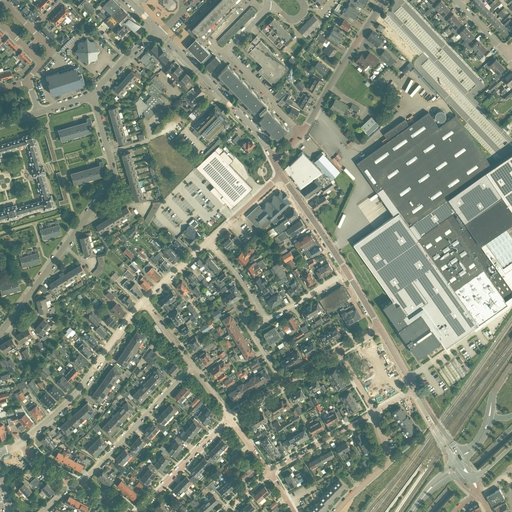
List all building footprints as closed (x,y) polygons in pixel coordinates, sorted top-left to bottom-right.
[(44,7),(39,2),(37,0),(35,2),(37,4),(35,5),(37,7),(38,8),(41,10),(44,7)] [(82,0),(75,0),(74,2),(80,8),(82,6),(90,14),(95,9),(92,6),(90,7),(82,0)] [(110,15),(119,6),(113,0),(108,0),(102,6),(110,15)] [(173,9),(176,6),(176,2),(173,0),(162,0),(163,4),(164,5),(163,6),(166,9),(167,8),(169,9),(173,9)] [(222,0),(215,8),(213,8),(207,14),(207,15),(205,17),(202,20),(197,26),(195,26),(192,30),(192,31),(197,37),(203,43),(224,21),(242,3),(244,0),(222,0)] [(428,0),(429,1),(426,3),(428,5),(427,6),(429,8),(435,3),(433,1),(433,0),(428,0)] [(491,7),(489,10),(484,14),(488,19),(493,14),(491,12),(494,10),(493,9),(497,6),(499,8),(502,5),(501,3),(499,0),(491,7)] [(347,8),(356,15),(359,11),(355,9),(357,5),(350,1),(348,4),(349,5),(347,8)] [(435,3),(429,8),(431,10),(435,7),(439,11),(445,5),(441,1),(436,5),(435,3)] [(481,1),(476,6),(480,10),(485,5),(481,1)] [(445,5),(439,11),(441,14),(438,16),(442,20),(447,16),(445,14),(450,10),(445,5)] [(489,10),(485,5),(480,10),(484,14),(489,10)] [(26,15),(30,12),(28,10),(29,8),(26,6),(21,11),(26,15)] [(61,10),(66,15),(68,17),(71,13),(68,10),(67,9),(66,9),(64,6),(61,10)] [(107,18),(108,19),(105,22),(111,29),(113,28),(118,22),(127,13),(119,6),(110,15),(107,18)] [(500,16),(504,12),(506,10),(504,7),(503,8),(498,14),(500,16)] [(356,15),(347,8),(344,12),(343,11),(341,14),(348,19),(350,16),(354,18),(356,15)] [(61,10),(57,13),(64,20),(66,18),(65,16),(66,15),(61,10)] [(30,11),(30,12),(26,15),(25,17),(30,22),(36,17),(36,16),(39,13),(36,11),(33,14),(30,11)] [(106,16),(101,11),(97,14),(102,19),(106,16)] [(57,13),(54,16),(59,22),(61,20),(62,22),(64,20),(57,13)] [(130,16),(127,13),(118,22),(121,25),(122,23),(123,24),(125,26),(128,24),(130,27),(134,31),(138,27),(137,27),(139,25),(137,24),(137,23),(131,17),(130,17),(129,16),(130,16)] [(447,16),(442,20),(446,24),(449,22),(451,24),(458,18),(453,14),(449,18),(447,16)] [(497,19),(493,14),(488,19),(492,23),(497,19)] [(313,15),(308,20),(316,27),(319,24),(320,25),(321,23),(313,15)] [(54,16),(50,20),(53,22),(53,23),(54,24),(56,25),(57,24),(59,25),(61,23),(59,22),(54,16)] [(272,29),(278,23),(274,18),(268,24),(272,29)] [(458,18),(451,24),(455,29),(453,31),(455,33),(459,29),(457,27),(462,23),(458,18)] [(343,20),(341,19),(339,21),(342,23),(340,25),(347,30),(350,24),(344,20),(343,20)] [(501,23),(497,19),(492,23),(496,27),(501,23)] [(316,27),(308,20),(304,25),(311,32),(316,27)] [(45,35),(50,30),(47,28),(50,25),(48,22),(46,24),(44,25),(39,31),(44,36),(45,35)] [(501,23),(496,27),(500,32),(505,27),(508,25),(506,22),(503,25),(501,23)] [(282,27),(278,23),(272,29),(277,33),(282,27)] [(125,26),(123,24),(115,32),(121,39),(130,30),(129,28),(130,27),(128,24),(125,26)] [(311,32),(304,25),(299,30),(306,37),(311,32)] [(333,29),(331,33),(341,39),(343,35),(339,33),(341,30),(334,26),(332,29),(333,29)] [(287,31),(282,27),(277,33),(281,37),(287,31)] [(455,33),(454,34),(456,36),(459,33),(463,38),(470,31),(466,27),(461,31),(459,29),(455,33)] [(509,32),(505,27),(500,32),(505,36),(509,32)] [(51,29),(50,30),(45,35),(49,40),(55,34),(53,32),(53,31),(51,29)] [(287,31),(281,37),(285,41),(284,43),(286,46),(291,40),(289,38),(291,36),(287,31)] [(372,31),(370,35),(381,42),(382,43),(382,44),(383,45),(384,43),(381,41),(383,38),(372,31)] [(470,31),(463,38),(465,40),(462,43),(466,47),(472,42),(470,40),(474,36),(470,31)] [(328,36),(326,39),(333,43),(334,40),(338,43),(341,39),(331,33),(329,36),(328,36)] [(62,34),(57,39),(61,44),(68,37),(65,34),(64,36),(62,34)] [(323,43),(326,39),(319,34),(316,38),(323,43)] [(381,42),(370,35),(367,39),(378,47),(378,46),(379,47),(382,44),(382,43),(381,42)] [(273,52),(261,40),(260,39),(260,40),(256,36),(245,48),(249,52),(263,65),(258,70),(272,84),(289,68),(273,52)] [(3,43),(1,45),(5,49),(7,47),(8,47),(13,42),(8,37),(3,43)] [(188,46),(187,47),(201,61),(210,53),(196,38),(195,39),(196,39),(194,40),(193,42),(191,43),(192,44),(188,47),(188,46)] [(91,61),(94,61),(94,59),(96,57),(97,57),(97,54),(100,51),(97,48),(96,43),(94,41),(90,42),(86,39),(83,42),(79,42),(77,45),(77,49),(75,52),(78,55),(78,59),(80,61),(85,61),(88,64),(91,61)] [(473,44),(472,42),(466,47),(468,49),(469,49),(471,51),(474,48),(476,51),(482,45),(478,40),(473,44)] [(13,42),(8,47),(12,52),(18,46),(13,42)] [(326,52),(332,57),(337,50),(329,44),(324,51),(326,52)] [(144,63),(161,47),(160,47),(159,48),(155,45),(149,51),(147,53),(140,59),(144,63)] [(482,45),(476,51),(478,53),(475,56),(479,60),(484,56),(482,53),(487,49),(482,45)] [(167,53),(161,47),(144,63),(149,68),(153,63),(155,65),(158,61),(164,56),(165,55),(167,53)] [(390,66),(391,66),(396,61),(385,50),(379,55),(390,66)] [(21,61),(27,56),(22,51),(18,55),(19,55),(17,57),(21,61)] [(364,69),(368,64),(372,68),(379,60),(370,52),(366,57),(362,54),(355,62),(360,66),(360,67),(362,69),(363,69),(364,69)] [(0,57),(1,58),(6,63),(10,59),(7,56),(5,59),(2,56),(3,55),(2,53),(0,54),(0,57)] [(169,59),(165,55),(164,56),(158,61),(161,63),(159,65),(161,67),(162,65),(169,59)] [(27,56),(21,61),(26,65),(27,64),(28,64),(32,60),(27,56)] [(207,65),(211,68),(213,68),(215,66),(215,67),(221,61),(216,56),(213,58),(212,57),(209,61),(210,62),(207,65)] [(494,70),(500,64),(496,59),(491,64),(489,61),(485,66),(489,70),(491,67),(494,70)] [(319,61),(316,64),(313,68),(323,76),(329,69),(319,61)] [(183,70),(181,67),(179,65),(178,66),(175,63),(176,63),(175,62),(173,64),(172,64),(172,63),(171,64),(171,65),(172,66),(165,73),(173,81),(170,83),(172,85),(184,73),(182,71),(183,70)] [(268,111),(266,109),(268,108),(268,106),(267,105),(266,105),(264,104),(267,102),(266,101),(263,98),(262,98),(261,99),(260,97),(260,95),(257,92),(254,89),(253,89),(252,89),(251,88),(251,87),(251,86),(248,83),(248,82),(245,79),(243,79),(243,80),(241,78),(242,78),(242,76),(239,73),(236,70),(234,70),(232,69),(233,68),(233,67),(230,64),(230,63),(227,66),(227,65),(222,71),(221,70),(219,70),(217,72),(217,74),(220,77),(220,78),(220,81),(221,83),(224,83),(224,82),(225,82),(230,87),(229,87),(229,88),(229,90),(230,92),(233,92),(234,91),(234,92),(234,91),(239,96),(238,96),(239,97),(238,97),(238,100),(240,102),(242,102),(243,101),(248,106),(247,107),(247,109),(249,111),(251,111),(252,110),(252,111),(253,110),(254,112),(256,112),(258,109),(259,110),(259,109),(260,110),(260,111),(260,112),(261,113),(262,113),(264,115),(263,116),(262,115),(260,115),(258,117),(258,119),(259,121),(261,123),(262,123),(261,124),(261,126),(263,128),(265,128),(266,127),(266,128),(266,127),(271,132),(270,132),(271,133),(270,133),(270,136),(272,137),(274,137),(275,137),(279,140),(281,140),(282,139),(282,136),(287,130),(288,129),(283,124),(284,124),(283,124),(279,120),(279,119),(274,115),(270,110),(268,111)] [(53,95),(77,88),(83,86),(82,84),(84,83),(81,73),(84,70),(78,64),(75,68),(59,73),(58,72),(51,74),(52,77),(48,79),(49,83),(47,84),(51,94),(52,93),(53,95)] [(500,64),(494,70),(496,72),(493,75),(495,77),(494,78),(496,80),(502,75),(500,73),(505,68),(500,64)] [(304,68),(312,74),(314,71),(306,65),(304,68)] [(387,66),(384,70),(391,77),(395,73),(387,66)] [(3,71),(5,78),(11,77),(10,71),(9,69),(3,71)] [(128,75),(134,81),(138,76),(140,78),(142,75),(137,71),(134,73),(132,71),(128,75)] [(506,83),(511,77),(511,71),(502,79),(506,83)] [(369,72),(365,75),(378,92),(382,88),(369,72)] [(184,73),(172,85),(173,87),(176,84),(184,93),(195,82),(194,83),(190,79),(191,78),(186,73),(185,74),(184,73)] [(134,81),(128,75),(124,80),(130,86),(134,81)] [(310,82),(311,83),(319,87),(323,81),(316,77),(315,78),(313,76),(310,82)] [(130,86),(124,80),(120,84),(126,90),(130,86)] [(499,84),(498,83),(496,81),(488,88),(491,91),(499,84)] [(152,84),(152,83),(145,90),(151,95),(146,102),(155,110),(155,109),(157,109),(164,102),(158,97),(160,96),(161,95),(161,94),(162,93),(160,90),(157,88),(155,86),(152,84)] [(319,87),(311,83),(309,86),(308,85),(306,88),(316,93),(319,87)] [(126,90),(120,84),(115,89),(118,92),(116,94),(121,98),(124,96),(122,94),(126,90)] [(188,96),(186,98),(188,101),(188,102),(190,103),(193,105),(195,103),(206,93),(198,86),(194,90),(192,87),(187,93),(189,95),(188,96)] [(286,92),(282,87),(274,95),(278,100),(286,92)] [(511,87),(508,91),(504,95),(502,97),(505,100),(511,94),(511,87)] [(287,94),(281,99),(286,102),(291,105),(293,101),(293,100),(289,98),(291,96),(291,94),(288,92),(287,94)] [(302,99),(309,104),(313,97),(306,94),(303,93),(301,96),(303,97),(302,99)] [(135,102),(139,116),(145,110),(144,112),(146,118),(147,120),(154,112),(154,110),(155,110),(146,102),(145,102),(139,97),(135,102)] [(309,104),(302,99),(300,102),(299,101),(297,104),(300,105),(299,106),(306,110),(309,104)] [(351,107),(341,101),(336,99),(331,109),(342,115),(346,108),(356,113),(359,108),(352,104),(351,107)] [(111,115),(119,112),(117,107),(120,106),(119,103),(112,105),(113,108),(109,109),(111,115)] [(285,109),(289,111),(290,111),(288,114),(292,116),(292,115),(296,117),(296,116),(297,116),(298,115),(297,114),(299,111),(292,107),(291,108),(287,105),(285,109)] [(199,119),(192,126),(186,132),(189,135),(190,134),(203,147),(224,126),(225,127),(231,122),(215,106),(209,112),(211,113),(202,122),(199,119)] [(202,110),(198,106),(192,112),(196,116),(202,110)] [(121,118),(119,112),(111,115),(112,120),(121,118)] [(448,333),(452,340),(466,330),(476,322),(478,325),(479,324),(508,304),(505,300),(511,295),(511,236),(510,233),(506,228),(511,223),(511,153),(492,167),(455,115),(450,118),(451,118),(439,127),(428,112),(409,125),(404,119),(384,133),(386,137),(389,140),(386,142),(356,163),(377,192),(381,189),(398,213),(383,224),(354,244),(393,299),(393,300),(383,306),(399,329),(409,343),(418,357),(441,341),(440,339),(448,333)] [(372,117),(364,125),(361,127),(368,135),(379,124),(372,117)] [(88,123),(58,131),(60,137),(61,140),(61,141),(61,140),(64,139),(65,140),(69,139),(68,138),(72,137),(72,138),(76,136),(76,135),(79,135),(80,135),(79,134),(83,133),(83,134),(87,133),(87,132),(90,131),(90,132),(91,132),(88,125),(91,124),(90,118),(86,118),(88,123)] [(122,124),(121,118),(112,120),(114,126),(122,124)] [(124,130),(122,124),(114,126),(116,132),(124,130)] [(126,135),(124,130),(116,132),(117,138),(126,135)] [(25,141),(35,139),(33,133),(22,136),(22,138),(24,146),(27,145),(25,141)] [(126,135),(117,138),(119,144),(123,142),(124,145),(130,144),(130,141),(127,141),(126,135)] [(24,146),(22,138),(16,140),(18,148),(24,146)] [(37,145),(35,139),(25,141),(27,145),(27,148),(35,146),(37,145)] [(18,148),(16,140),(10,142),(13,149),(18,148)] [(242,145),(241,146),(247,152),(255,144),(251,141),(250,142),(248,141),(246,143),(245,142),(243,141),(240,144),(242,145)] [(13,149),(10,142),(4,143),(7,151),(13,149)] [(124,160),(132,158),(131,153),(133,152),(132,148),(125,150),(126,153),(122,155),(124,160)] [(197,166),(232,204),(247,191),(248,192),(253,187),(225,158),(229,155),(224,149),(220,153),(216,148),(197,166)] [(36,151),(29,154),(31,160),(38,158),(36,151)] [(323,172),(312,161),(302,151),(300,154),(289,164),(289,163),(288,164),(289,164),(291,168),(288,171),(287,171),(290,174),(290,173),(295,179),(294,180),(296,182),(301,188),(323,172)] [(316,157),(312,161),(323,172),(323,173),(331,181),(342,171),(327,155),(326,156),(323,153),(318,158),(316,157)] [(38,158),(31,160),(32,166),(40,164),(38,158)] [(134,164),(132,158),(124,160),(125,166),(134,164)] [(100,166),(71,175),(72,180),(73,183),(74,184),(74,183),(77,182),(77,183),(81,182),(81,181),(84,180),(85,181),(89,180),(88,179),(92,178),(92,179),(92,178),(95,177),(96,178),(100,177),(99,176),(103,175),(103,176),(101,168),(104,167),(104,168),(104,167),(102,161),(99,162),(100,166)] [(40,164),(32,166),(33,169),(32,169),(34,177),(36,177),(36,179),(44,177),(43,175),(45,174),(43,166),(41,167),(40,164)] [(134,164),(125,166),(127,172),(135,170),(134,164)] [(251,172),(247,168),(243,172),(246,176),(251,172)] [(137,175),(135,170),(127,172),(129,178),(137,175)] [(251,172),(246,178),(252,184),(257,178),(251,172)] [(193,175),(203,184),(205,182),(195,173),(193,175)] [(312,181),(313,183),(302,190),(307,197),(318,189),(323,185),(324,187),(331,181),(323,173),(317,177),(312,181)] [(137,175),(129,178),(130,183),(139,181),(137,175)] [(44,177),(36,179),(38,186),(46,183),(44,177)] [(139,181),(130,183),(132,189),(140,187),(139,181)] [(331,181),(324,187),(321,188),(325,193),(335,186),(331,181)] [(46,183),(38,186),(40,191),(47,189),(46,183)] [(142,193),(140,187),(132,189),(134,195),(142,193)] [(49,195),(47,189),(40,191),(42,198),(49,195)] [(276,217),(292,203),(280,190),(259,210),(256,208),(247,216),(261,231),(273,220),(276,217)] [(142,193),(134,195),(135,201),(139,200),(140,203),(147,201),(146,197),(144,198),(142,193)] [(51,195),(49,195),(42,198),(42,200),(43,203),(46,202),(46,203),(49,203),(49,205),(52,204),(52,203),(53,203),(51,195)] [(344,195),(341,197),(348,207),(351,205),(344,195)] [(318,197),(317,197),(323,204),(323,205),(328,201),(324,196),(320,199),(318,197)] [(323,204),(317,197),(310,203),(315,210),(323,204)] [(43,203),(42,200),(40,201),(42,208),(43,210),(55,207),(53,203),(52,203),(52,204),(49,205),(49,203),(46,203),(46,202),(43,203)] [(37,210),(35,203),(29,204),(31,212),(37,210)] [(29,204),(23,206),(25,214),(31,212),(29,204)] [(16,205),(10,207),(13,218),(19,216),(19,215),(16,208),(16,205)] [(23,206),(16,208),(19,215),(25,214),(23,206)] [(13,218),(10,207),(3,208),(4,211),(4,212),(6,219),(7,220),(13,218)] [(122,210),(126,217),(131,214),(132,216),(135,214),(132,208),(129,210),(127,207),(122,210)] [(276,217),(273,220),(278,225),(296,211),(295,209),(293,209),(293,208),(291,210),(290,210),(284,214),(285,215),(278,219),(276,217)] [(126,217),(122,210),(117,213),(121,220),(126,217)] [(296,211),(278,225),(274,227),(267,232),(271,238),(278,233),(286,227),(293,223),(293,222),(293,221),(294,221),(295,220),(296,220),(296,219),(297,219),(297,218),(298,218),(297,215),(298,215),(298,213),(296,211)] [(117,213),(112,216),(116,223),(121,220),(117,213)] [(116,223),(112,216),(107,219),(111,226),(116,223)] [(107,219),(102,222),(106,230),(111,226),(107,219)] [(281,242),(288,236),(289,237),(296,233),(303,228),(304,228),(307,226),(302,219),(291,226),(285,231),(277,236),(274,238),(278,244),(281,242)] [(195,220),(186,229),(197,241),(197,240),(198,239),(201,236),(193,228),(198,223),(195,220)] [(106,230),(102,222),(96,226),(98,229),(96,231),(101,240),(104,238),(101,233),(106,230)] [(59,225),(53,226),(56,236),(58,235),(57,234),(61,233),(61,234),(59,225)] [(53,226),(46,228),(48,238),(50,237),(50,236),(53,236),(54,236),(56,236),(53,226)] [(40,230),(43,240),(43,239),(46,238),(46,239),(48,238),(46,228),(40,230)] [(197,241),(186,229),(183,232),(189,239),(188,240),(192,244),(195,241),(197,241)] [(82,244),(90,241),(89,236),(91,235),(90,232),(84,234),(84,237),(80,238),(82,244)] [(301,244),(312,237),(310,233),(298,240),(298,241),(295,243),(298,247),(296,247),(298,247),(298,248),(302,246),(301,244)] [(224,245),(226,248),(227,248),(228,249),(232,246),(230,244),(233,242),(236,245),(238,243),(242,248),(245,246),(235,236),(233,238),(234,239),(232,241),(229,238),(224,242),(223,243),(224,245)] [(316,243),(312,237),(301,244),(302,246),(298,248),(298,247),(296,247),(300,253),(303,251),(316,243)] [(182,245),(185,247),(187,246),(188,245),(184,242),(183,243),(180,240),(179,238),(177,239),(182,245)] [(157,249),(159,252),(160,251),(159,250),(161,248),(153,239),(150,242),(157,249)] [(170,247),(167,250),(176,260),(179,258),(179,257),(180,256),(180,255),(178,253),(177,253),(176,254),(173,251),(177,248),(178,249),(180,247),(180,246),(182,245),(177,239),(175,241),(176,242),(175,242),(174,244),(173,243),(169,246),(170,247)] [(316,243),(303,251),(308,258),(314,255),(314,256),(321,251),(316,243)] [(281,246),(277,249),(281,255),(288,251),(284,245),(281,246)] [(92,247),(83,249),(85,255),(89,254),(90,257),(96,256),(95,252),(93,253),(92,247)] [(134,255),(127,248),(123,252),(130,259),(134,255)] [(139,250),(137,252),(144,258),(146,256),(139,250)] [(176,260),(167,250),(163,253),(173,263),(176,260)] [(294,257),(290,250),(282,255),(285,262),(294,257)] [(241,252),(236,257),(239,261),(248,253),(247,251),(243,254),(241,252)] [(38,253),(32,254),(35,264),(37,263),(37,262),(40,261),(41,262),(38,253)] [(248,253),(239,261),(243,265),(248,260),(247,258),(250,255),(248,253)] [(35,264),(32,254),(25,256),(28,266),(30,265),(30,264),(33,263),(33,264),(35,264)] [(209,256),(208,258),(208,257),(205,254),(199,258),(203,263),(204,262),(205,264),(202,267),(204,269),(213,261),(209,256)] [(153,255),(150,258),(155,263),(158,260),(153,255)] [(20,258),(22,267),(23,267),(22,266),(26,265),(26,266),(28,266),(25,256),(20,258)] [(264,262),(263,260),(262,259),(256,263),(255,262),(252,264),(245,268),(248,273),(264,263),(264,262)] [(313,259),(307,262),(310,267),(312,271),(315,269),(319,276),(322,275),(323,276),(326,274),(322,267),(319,268),(317,266),(315,268),(313,264),(315,263),(313,259)] [(165,260),(160,265),(165,271),(171,266),(165,260)] [(322,267),(326,274),(331,272),(330,270),(332,268),(327,260),(321,264),(322,266),(322,267)] [(132,261),(129,265),(135,271),(138,267),(132,261)] [(213,261),(204,269),(206,271),(208,273),(209,272),(217,265),(213,261)] [(279,262),(272,266),(274,269),(278,277),(280,279),(287,275),(279,262)] [(198,274),(200,272),(202,271),(198,267),(194,263),(191,266),(194,269),(198,274)] [(266,265),(264,263),(248,273),(251,277),(257,273),(258,272),(259,273),(262,271),(260,269),(266,265)] [(80,265),(75,268),(80,275),(85,272),(86,274),(89,272),(86,266),(82,268),(80,265)] [(217,265),(209,272),(210,273),(210,275),(212,276),(214,276),(215,275),(221,269),(217,265)] [(150,270),(150,269),(147,266),(144,269),(147,272),(148,272),(150,274),(149,275),(150,275),(150,276),(151,278),(152,277),(155,281),(158,278),(150,270)] [(194,269),(191,266),(189,268),(192,271),(200,280),(204,277),(200,272),(198,274),(194,269)] [(152,267),(150,269),(150,270),(158,278),(161,275),(155,269),(152,267)] [(75,268),(70,271),(75,278),(80,275),(75,268)] [(130,278),(133,275),(127,269),(124,273),(130,278)] [(297,276),(294,270),(291,272),(297,282),(300,280),(297,276)] [(306,270),(304,272),(311,284),(315,281),(309,272),(308,273),(306,270)] [(75,278),(70,271),(65,274),(70,281),(75,278)] [(115,272),(111,277),(115,281),(120,276),(115,272)] [(223,281),(228,276),(224,272),(219,277),(218,277),(214,281),(220,288),(225,283),(223,281)] [(311,284),(304,272),(301,273),(303,276),(302,277),(307,286),(311,284)] [(149,287),(152,284),(146,278),(145,279),(143,276),(144,276),(141,273),(138,276),(138,277),(149,287)] [(191,273),(187,276),(193,283),(194,282),(198,286),(201,283),(191,273)] [(70,281),(65,274),(60,277),(65,284),(70,281)] [(65,284),(60,277),(55,280),(60,287),(65,284)] [(149,287),(138,277),(136,280),(146,290),(149,287)] [(256,286),(266,279),(264,277),(261,279),(259,277),(253,281),(256,286)] [(266,279),(256,286),(258,290),(265,286),(264,284),(267,282),(266,279)] [(18,280),(12,282),(15,292),(17,291),(16,290),(20,289),(20,290),(19,285),(18,284),(18,280)] [(60,287),(55,280),(50,283),(52,287),(49,288),(53,294),(56,293),(55,290),(60,287)] [(132,291),(137,287),(138,286),(135,283),(133,286),(127,280),(122,284),(124,286),(123,286),(125,288),(125,287),(130,292),(132,290),(132,291)] [(179,284),(189,294),(191,292),(189,289),(190,289),(182,281),(179,284)] [(288,281),(285,283),(288,288),(286,289),(290,296),(294,294),(296,293),(290,283),(288,281)] [(15,292),(12,282),(5,284),(7,294),(9,293),(9,292),(12,291),(13,292),(15,292)] [(293,282),(290,283),(296,293),(298,292),(301,290),(297,283),(296,284),(295,282),(293,283),(293,282)] [(189,294),(179,284),(176,287),(183,295),(184,294),(186,297),(189,294)] [(193,289),(193,290),(198,296),(202,293),(196,286),(193,289)] [(234,292),(237,298),(240,296),(239,294),(240,294),(235,286),(230,288),(232,292),(234,292)] [(344,303),(347,301),(346,299),(349,297),(342,286),(319,300),(327,313),(342,304),(344,303)] [(143,293),(137,287),(132,291),(139,297),(143,293)] [(206,295),(210,292),(205,287),(201,290),(206,295)] [(172,290),(167,294),(174,302),(177,300),(175,298),(177,296),(172,290)] [(276,299),(279,302),(283,300),(278,293),(277,290),(271,294),(272,296),(273,296),(275,300),(276,299)] [(111,301),(111,300),(114,297),(109,291),(105,295),(111,301)] [(240,296),(244,301),(250,296),(247,291),(240,296)] [(232,292),(232,293),(228,295),(232,302),(237,299),(237,298),(234,292),(232,292)] [(39,306),(47,304),(46,301),(52,299),(51,296),(49,294),(44,296),(44,298),(37,300),(39,306)] [(174,302),(167,294),(162,299),(167,305),(171,301),(173,304),(174,302)] [(232,302),(228,295),(222,299),(223,299),(221,300),(220,302),(222,305),(223,305),(225,304),(226,305),(232,302)] [(273,296),(272,296),(270,297),(269,295),(266,297),(267,299),(267,300),(271,307),(276,304),(277,305),(278,304),(278,303),(279,302),(276,299),(275,300),(273,296)] [(134,302),(129,297),(128,298),(125,296),(121,300),(124,302),(125,301),(130,306),(134,302)] [(167,305),(162,299),(159,302),(167,311),(170,309),(167,305)] [(347,301),(344,303),(347,308),(349,310),(354,320),(360,316),(353,304),(350,306),(347,301)] [(174,320),(181,315),(178,312),(181,310),(180,308),(182,307),(186,305),(184,302),(177,307),(178,309),(177,310),(170,315),(174,320)] [(318,302),(312,305),(316,312),(322,308),(318,302)] [(191,303),(187,306),(192,313),(196,310),(191,304),(191,303)] [(47,304),(39,306),(40,313),(47,311),(48,314),(55,312),(53,307),(48,308),(47,304)] [(120,318),(126,312),(117,304),(111,309),(120,318)] [(316,312),(312,305),(311,304),(306,308),(307,308),(311,315),(312,315),(313,316),(316,314),(315,313),(316,312)] [(311,315),(307,308),(301,312),(305,319),(308,317),(309,319),(312,317),(311,315)] [(219,309),(212,313),(215,319),(222,315),(219,309)] [(113,323),(116,321),(110,314),(111,313),(109,310),(107,312),(108,313),(107,314),(107,315),(109,317),(107,319),(106,321),(110,326),(111,326),(112,326),(114,324),(113,323)] [(354,320),(349,310),(345,312),(345,311),(344,312),(342,312),(342,313),(344,316),(343,318),(344,319),(345,319),(348,324),(354,320)] [(96,320),(99,318),(93,312),(90,315),(96,320)] [(90,315),(87,318),(90,320),(97,328),(95,330),(102,336),(107,332),(90,315)] [(183,318),(181,315),(174,320),(178,325),(185,320),(184,320),(187,318),(186,316),(183,318)] [(227,326),(234,322),(233,321),(234,320),(232,317),(231,317),(230,315),(223,319),(227,326)] [(185,323),(187,324),(180,329),(185,335),(188,332),(190,335),(193,333),(191,329),(193,327),(190,323),(192,321),(193,322),(197,319),(195,316),(191,319),(185,323)] [(293,316),(289,318),(296,329),(300,327),(298,325),(295,320),(296,319),(296,318),(295,317),(294,317),(293,317),(293,316)] [(327,320),(325,317),(322,319),(321,318),(315,321),(316,323),(317,325),(322,323),(325,321),(327,320)] [(296,329),(289,318),(286,320),(288,324),(287,325),(287,324),(286,324),(285,324),(284,324),(283,325),(283,326),(283,327),(286,331),(291,328),(293,332),(296,329)] [(40,324),(46,329),(49,327),(53,330),(57,326),(52,321),(50,323),(44,319),(40,324)] [(238,328),(234,322),(227,326),(231,332),(238,328)] [(209,326),(208,323),(200,328),(204,333),(211,328),(209,326)] [(46,329),(40,324),(35,329),(41,333),(39,336),(44,340),(48,336),(44,332),(46,329)] [(302,331),(299,333),(300,336),(301,336),(304,334),(309,331),(310,330),(306,324),(300,328),(302,331)] [(331,330),(335,338),(338,337),(339,337),(340,336),(340,335),(341,335),(336,327),(335,325),(332,327),(333,329),(331,330)] [(70,326),(66,330),(67,331),(65,334),(68,337),(70,334),(72,336),(76,332),(70,326)] [(267,338),(278,332),(275,327),(265,333),(264,335),(267,338)] [(23,332),(27,339),(30,336),(33,341),(35,340),(28,328),(23,332)] [(136,331),(133,336),(142,342),(145,337),(146,338),(149,333),(143,328),(140,333),(136,331)] [(242,335),(238,328),(231,332),(235,339),(242,335)] [(222,329),(218,331),(214,334),(216,338),(221,335),(220,334),(224,332),(222,329)] [(278,332),(267,338),(270,343),(272,347),(275,345),(273,341),(282,336),(282,337),(285,336),(282,330),(278,332)] [(335,338),(331,330),(328,331),(328,330),(324,332),(325,333),(330,341),(331,341),(332,341),(333,340),(333,339),(335,338)] [(89,336),(86,339),(94,346),(98,342),(92,337),(94,335),(90,331),(87,334),(89,336)] [(27,339),(23,332),(17,335),(24,347),(26,345),(24,341),(27,339)] [(325,333),(323,335),(322,333),(319,335),(320,337),(325,345),(325,344),(326,345),(328,344),(328,343),(330,341),(325,333)] [(192,346),(199,341),(197,338),(199,337),(197,334),(195,336),(188,341),(192,346)] [(242,335),(235,339),(239,345),(246,341),(242,335)] [(133,336),(130,341),(139,347),(142,342),(133,336)] [(12,338),(6,341),(11,348),(14,346),(17,351),(19,350),(12,338)] [(80,345),(90,355),(93,352),(86,345),(83,342),(81,340),(79,342),(81,344),(80,345)] [(307,345),(312,352),(314,351),(315,352),(316,351),(316,350),(317,349),(314,344),(315,343),(314,342),(313,342),(313,341),(312,342),(311,340),(308,342),(309,343),(307,345)] [(11,348),(6,341),(1,345),(8,356),(10,355),(7,350),(11,348)] [(130,341),(127,346),(135,352),(139,347),(130,341)] [(201,344),(199,341),(192,346),(196,351),(201,347),(202,349),(211,343),(209,341),(204,344),(203,342),(201,344)] [(246,341),(239,345),(243,352),(250,348),(246,341)] [(61,345),(60,343),(56,347),(62,353),(64,351),(60,346),(61,345)] [(211,343),(202,349),(204,351),(199,355),(202,360),(209,355),(210,354),(209,352),(207,352),(206,351),(213,346),(211,343)] [(90,355),(80,345),(77,348),(80,351),(81,351),(88,357),(90,355)] [(312,352),(307,345),(305,346),(304,345),(301,347),(302,348),(306,356),(307,355),(308,356),(309,355),(309,354),(312,352)] [(135,352),(127,346),(123,351),(132,357),(135,352)] [(250,348),(243,352),(241,353),(245,360),(254,354),(252,352),(254,351),(251,348),(250,348)] [(132,357),(123,351),(120,356),(129,362),(132,357)] [(292,355),(296,362),(299,361),(300,361),(301,361),(301,359),(302,359),(298,352),(295,353),(294,351),(293,352),(293,351),(291,352),(292,355)] [(158,356),(154,352),(150,356),(151,357),(153,359),(154,360),(158,356)] [(79,354),(76,358),(83,365),(87,361),(79,354)] [(209,355),(202,360),(206,365),(213,360),(215,359),(213,356),(211,358),(209,355)] [(296,362),(292,355),(286,358),(291,365),(294,364),(295,365),(296,364),(296,362)] [(129,362),(120,356),(117,361),(126,367),(129,362)] [(10,364),(7,361),(5,358),(2,360),(1,361),(3,366),(7,365),(10,364)] [(83,365),(76,358),(75,359),(74,358),(72,360),(73,361),(72,362),(80,369),(83,365)] [(170,359),(172,362),(174,364),(169,370),(173,374),(179,368),(175,364),(177,363),(174,360),(171,358),(170,359)] [(291,365),(286,358),(281,361),(286,369),(288,367),(289,368),(291,367),(291,366),(291,365)] [(159,365),(154,360),(153,359),(148,363),(151,366),(153,364),(157,367),(159,365)] [(257,360),(249,364),(253,371),(256,369),(254,366),(259,363),(257,360)] [(41,370),(47,376),(51,372),(47,368),(51,364),(49,362),(45,366),(41,370)] [(69,362),(67,364),(68,365),(71,368),(71,369),(77,375),(80,372),(69,362)] [(212,373),(225,364),(224,362),(220,365),(219,364),(210,370),(212,373)] [(10,364),(7,365),(6,366),(7,370),(9,369),(10,373),(16,370),(12,366),(10,364)] [(68,365),(67,364),(65,366),(70,370),(68,372),(75,378),(77,375),(71,369),(71,368),(68,365)] [(225,364),(212,373),(215,377),(217,375),(218,377),(220,381),(226,376),(224,373),(222,374),(221,373),(224,370),(223,369),(227,366),(225,364)] [(113,367),(109,372),(118,378),(121,373),(120,373),(122,371),(115,366),(114,368),(113,367)] [(75,378),(68,372),(63,368),(61,370),(60,371),(63,374),(65,375),(71,382),(75,378)] [(336,369),(335,368),(330,371),(330,370),(327,372),(328,373),(327,373),(325,375),(328,380),(338,374),(337,372),(338,371),(337,369),(336,369)] [(153,374),(161,381),(165,376),(158,369),(153,374)] [(47,376),(41,370),(38,372),(45,378),(47,376)] [(259,375),(263,381),(264,381),(265,382),(268,380),(267,379),(270,377),(266,371),(259,375)] [(109,372),(106,377),(114,383),(115,381),(118,378),(109,372)] [(255,376),(252,377),(257,385),(263,381),(259,375),(258,373),(254,375),(255,376)] [(161,381),(153,374),(151,376),(149,374),(147,376),(157,385),(159,384),(161,382),(161,381)] [(338,374),(328,380),(331,379),(332,381),(330,381),(332,385),(342,379),(341,378),(342,378),(341,376),(340,376),(338,374)] [(23,378),(35,393),(39,390),(31,380),(30,381),(26,376),(23,378)] [(157,385),(147,376),(145,378),(147,380),(145,382),(153,390),(157,385)] [(56,383),(65,392),(71,385),(63,377),(56,383)] [(106,377),(102,382),(111,388),(113,384),(114,383),(106,377)] [(251,380),(247,382),(251,389),(257,385),(252,377),(250,379),(251,380)] [(343,381),(342,379),(332,385),(335,390),(337,389),(337,390),(345,385),(344,384),(345,383),(344,381),(343,381)] [(21,390),(27,385),(23,380),(20,383),(19,382),(17,384),(21,390)] [(141,384),(139,385),(141,387),(149,394),(153,390),(145,382),(145,383),(143,381),(142,380),(141,381),(141,382),(141,383),(141,384)] [(313,381),(311,382),(316,391),(319,389),(318,387),(320,387),(320,386),(316,380),(314,381),(313,381)] [(111,388),(102,382),(99,387),(107,393),(111,388)] [(251,389),(247,382),(244,384),(243,383),(240,384),(245,392),(251,389)] [(316,391),(311,382),(308,384),(308,385),(306,386),(310,393),(312,391),(313,393),(316,391)] [(234,387),(239,396),(245,392),(240,384),(238,386),(239,387),(235,389),(234,387)] [(63,394),(55,385),(48,391),(57,400),(63,394)] [(445,401),(433,385),(427,390),(439,405),(445,401)] [(185,386),(180,391),(185,396),(188,393),(190,395),(192,393),(194,390),(189,386),(187,388),(185,386)] [(107,393),(99,387),(95,392),(104,398),(107,393)] [(141,387),(137,391),(144,398),(149,394),(141,387)] [(239,396),(234,387),(231,389),(232,391),(229,393),(233,400),(235,399),(236,400),(240,398),(239,396)] [(298,390),(295,392),(300,401),(303,399),(302,397),(304,396),(301,390),(298,391),(298,390)] [(144,398),(137,391),(133,395),(140,403),(144,398)] [(185,396),(180,391),(175,396),(180,401),(178,403),(182,408),(185,405),(181,401),(185,396)] [(26,398),(25,396),(22,392),(18,394),(16,392),(14,394),(19,402),(22,400),(26,398)] [(104,398),(95,392),(92,397),(95,399),(95,400),(97,401),(97,402),(99,404),(100,402),(102,404),(106,399),(104,398)] [(300,401),(295,392),(293,394),(290,396),(294,402),(296,401),(297,403),(300,401)] [(344,402),(352,397),(351,395),(351,394),(350,392),(349,393),(349,392),(344,395),(343,394),(342,395),(342,396),(341,396),(341,397),(340,398),(342,401),(343,400),(344,402)] [(55,402),(47,393),(40,400),(49,408),(55,402)] [(505,410),(511,400),(502,396),(497,405),(505,410)] [(197,397),(192,403),(195,405),(200,399),(197,397)] [(352,397),(344,402),(345,402),(343,403),(345,407),(346,406),(348,408),(355,403),(354,401),(355,400),(354,398),(353,398),(352,397)] [(203,398),(196,406),(198,408),(205,400),(203,398)] [(120,403),(123,406),(131,413),(135,408),(125,399),(123,401),(122,401),(120,403)] [(276,404),(281,413),(283,412),(282,409),(286,407),(287,409),(290,407),(286,400),(284,402),(282,400),(276,404)] [(31,405),(40,416),(44,414),(34,402),(31,405)] [(94,410),(88,402),(83,406),(90,414),(94,410)] [(355,403),(348,408),(349,410),(347,411),(349,414),(351,413),(352,413),(353,413),(354,412),(354,411),(359,409),(358,408),(359,407),(358,405),(357,405),(355,403)] [(166,409),(172,415),(177,410),(179,411),(181,409),(176,404),(173,406),(171,404),(166,409)] [(281,413),(276,404),(269,408),(273,415),(278,412),(279,414),(281,413)] [(40,416),(31,405),(28,408),(37,419),(40,416)] [(116,405),(114,408),(116,410),(117,408),(126,417),(131,413),(123,406),(121,407),(120,406),(118,407),(116,405)] [(295,409),(298,415),(303,412),(299,405),(294,408),(295,409)] [(90,414),(83,406),(78,410),(85,418),(90,414)] [(204,413),(211,418),(215,413),(206,407),(202,412),(204,413)] [(392,412),(395,417),(398,422),(399,421),(406,417),(405,415),(406,414),(406,413),(406,414),(405,413),(403,414),(404,415),(403,415),(401,411),(402,410),(401,407),(392,412)] [(117,408),(119,410),(115,414),(122,422),(126,417),(117,408)] [(172,415),(166,409),(162,413),(168,419),(172,415)] [(336,412),(334,409),(328,412),(330,415),(334,422),(337,420),(337,421),(338,420),(338,419),(339,419),(338,416),(340,415),(338,411),(336,412)] [(85,418),(78,410),(74,414),(81,422),(85,418)] [(260,414),(257,416),(261,422),(263,421),(264,423),(267,421),(266,419),(267,419),(263,413),(262,413),(261,412),(259,414),(260,414)] [(21,432),(21,431),(26,428),(34,422),(33,422),(26,413),(22,416),(21,415),(18,418),(18,416),(17,416),(7,419),(9,425),(8,425),(8,426),(14,425),(13,422),(19,420),(22,424),(17,428),(21,432)] [(168,419),(162,413),(160,415),(159,414),(157,417),(157,418),(160,421),(158,423),(165,429),(167,427),(164,424),(168,419)] [(196,415),(194,417),(200,422),(201,419),(207,424),(211,418),(204,413),(200,418),(196,415)] [(81,422),(74,414),(70,418),(77,426),(81,422)] [(122,422),(115,414),(111,419),(118,426),(122,422)] [(331,424),(331,423),(334,422),(330,415),(327,416),(326,414),(325,414),(324,415),(323,416),(324,418),(328,425),(329,425),(330,425),(331,424)] [(253,418),(252,419),(257,426),(257,427),(261,425),(260,423),(261,422),(257,416),(255,417),(255,416),(252,418),(253,418)] [(410,424),(407,420),(410,418),(409,419),(407,416),(406,417),(399,421),(404,430),(413,426),(411,423),(410,424)] [(194,421),(190,426),(197,432),(201,427),(198,424),(200,422),(194,417),(192,420),(194,421)] [(77,426),(70,418),(65,422),(72,430),(77,426)] [(316,422),(314,424),(318,431),(321,429),(322,430),(323,429),(323,428),(324,428),(320,420),(320,421),(318,418),(315,420),(316,422)] [(118,426),(111,419),(106,423),(114,430),(118,426)] [(257,426),(252,419),(250,420),(249,420),(248,421),(247,422),(252,429),(253,431),(256,429),(255,427),(257,426)] [(280,427),(281,426),(278,420),(272,423),(276,429),(277,429),(280,427)] [(72,430),(65,422),(60,426),(63,429),(60,432),(62,434),(65,438),(68,435),(68,434),(72,430)] [(153,422),(148,427),(155,433),(159,428),(163,432),(165,429),(158,423),(156,425),(153,422)] [(114,430),(106,423),(102,427),(110,435),(114,430)] [(318,431),(314,424),(309,427),(313,434),(314,434),(315,434),(316,434),(316,433),(318,431)] [(190,426),(186,431),(193,437),(197,432),(190,426)] [(414,431),(413,429),(414,428),(413,426),(404,430),(407,435),(408,437),(416,433),(415,431),(415,430),(418,429),(417,428),(414,430),(415,431),(414,431)] [(155,433),(148,427),(144,432),(147,435),(144,437),(150,442),(152,440),(150,438),(155,433)] [(305,430),(299,433),(303,440),(306,438),(307,439),(308,438),(308,437),(305,430)] [(178,434),(176,436),(182,441),(184,439),(188,442),(193,437),(186,431),(182,437),(178,434)] [(299,433),(294,436),(298,443),(298,442),(299,443),(301,442),(301,441),(303,440),(299,433)] [(368,449),(370,448),(368,444),(364,437),(363,438),(360,433),(356,436),(358,441),(356,442),(357,445),(357,446),(358,446),(362,453),(368,449)] [(45,445),(51,440),(52,439),(48,434),(41,440),(45,445)] [(100,436),(96,441),(103,448),(107,443),(100,436)] [(150,442),(144,437),(142,439),(140,436),(135,441),(141,447),(146,443),(147,444),(150,442)] [(176,440),(172,446),(179,451),(183,446),(180,443),(182,441),(176,436),(174,439),(176,440)] [(265,447),(271,442),(267,436),(261,441),(261,443),(262,444),(263,444),(265,447)] [(298,443),(294,436),(289,439),(293,446),(295,444),(296,445),(297,444),(297,443),(298,443)] [(288,437),(282,440),(287,449),(288,448),(289,449),(290,448),(291,447),(293,446),(289,439),(288,437)] [(69,448),(72,445),(67,439),(63,443),(66,447),(67,446),(69,448)] [(222,439),(218,443),(223,449),(228,444),(224,441),(222,439)] [(54,443),(51,440),(45,445),(50,450),(58,443),(56,441),(54,443)] [(103,448),(96,441),(92,445),(99,452),(103,448)] [(141,447),(135,441),(130,446),(133,449),(131,451),(136,456),(138,454),(137,452),(141,447)] [(271,442),(265,447),(265,448),(266,449),(267,449),(269,452),(275,447),(271,442)] [(341,444),(346,453),(348,452),(346,450),(349,448),(346,442),(343,443),(343,442),(341,443),(341,444)] [(223,449),(218,443),(213,448),(219,453),(223,449)] [(346,453),(341,444),(340,445),(340,444),(338,445),(338,446),(336,447),(341,456),(342,455),(345,459),(346,458),(347,461),(349,460),(348,457),(347,457),(345,453),(346,453)] [(99,452),(92,445),(87,449),(95,456),(99,452)] [(179,451),(172,446),(168,451),(163,447),(161,449),(163,450),(169,455),(170,456),(171,453),(175,456),(179,451)] [(279,453),(275,447),(269,452),(270,454),(270,455),(271,457),(272,457),(273,457),(279,453)] [(219,453),(213,448),(209,452),(212,455),(209,457),(215,463),(217,460),(215,458),(219,453)] [(120,454),(127,460),(132,455),(134,458),(136,456),(131,451),(129,453),(125,449),(120,454)] [(62,461),(67,452),(64,450),(62,453),(59,451),(56,457),(62,461)] [(163,454),(159,459),(166,465),(170,460),(167,457),(169,455),(163,450),(161,453),(163,454)] [(231,457),(234,459),(235,458),(241,452),(239,450),(233,456),(231,457)] [(330,450),(325,453),(328,459),(334,456),(330,450)] [(67,452),(62,461),(68,464),(71,458),(68,456),(70,453),(67,452)] [(328,459),(325,453),(319,456),(323,462),(328,459)] [(116,458),(119,461),(122,465),(123,465),(127,460),(120,454),(116,458)] [(241,454),(235,459),(238,463),(243,458),(241,454)] [(71,458),(68,464),(74,467),(79,458),(76,456),(74,459),(71,458)] [(323,462),(319,456),(314,459),(317,465),(319,464),(321,466),(324,464),(323,462)] [(79,458),(74,467),(80,470),(82,468),(84,469),(85,466),(81,463),(82,460),(79,458)] [(200,462),(205,467),(210,463),(204,458),(200,462)] [(166,465),(159,459),(155,464),(151,462),(150,464),(155,469),(157,466),(162,470),(166,465)] [(317,465),(314,459),(308,463),(311,468),(317,465)] [(122,472),(126,468),(123,465),(122,465),(119,461),(115,465),(122,472)] [(205,467),(200,462),(196,466),(201,472),(205,467)] [(155,469),(150,464),(148,467),(149,468),(145,473),(152,479),(156,474),(153,471),(155,469)] [(245,470),(250,476),(255,471),(250,465),(245,470)] [(196,466),(194,469),(193,468),(191,470),(191,471),(194,474),(192,476),(197,481),(199,478),(200,479),(204,474),(201,472),(196,466)] [(317,483),(333,474),(334,473),(333,471),(329,473),(326,467),(324,468),(327,474),(315,481),(317,483)] [(103,481),(108,476),(106,473),(109,470),(107,468),(98,477),(103,481)] [(250,476),(245,470),(240,475),(245,481),(250,476)] [(152,479),(145,473),(141,478),(140,477),(138,479),(143,483),(145,481),(148,484),(152,479)] [(288,481),(294,478),(291,473),(285,476),(288,481)] [(296,477),(294,478),(288,481),(291,487),(296,484),(300,482),(298,479),(301,477),(300,475),(296,477)] [(34,483),(38,479),(36,476),(30,482),(34,487),(36,485),(34,483)] [(108,476),(103,481),(108,486),(115,479),(112,477),(111,478),(108,476)] [(187,476),(182,480),(188,486),(192,482),(194,484),(197,481),(192,476),(190,479),(187,476)] [(228,481),(234,487),(238,483),(233,477),(228,481)] [(336,482),(343,488),(346,485),(339,479),(336,482)] [(21,485),(19,487),(21,489),(16,493),(19,496),(24,492),(27,496),(32,491),(22,480),(19,483),(21,485)] [(123,490),(127,485),(122,480),(118,485),(123,490)] [(188,486),(182,480),(178,485),(184,490),(188,486)] [(234,487),(228,481),(224,485),(229,491),(234,487)] [(343,488),(336,482),(328,490),(335,497),(337,495),(336,493),(339,490),(340,491),(343,488)] [(43,489),(39,493),(41,496),(46,493),(49,496),(54,492),(47,483),(42,488),(43,489)] [(132,489),(127,485),(123,490),(128,494),(132,489)] [(184,490),(178,485),(173,489),(179,495),(184,490)] [(229,491),(224,485),(222,487),(220,486),(218,488),(219,490),(224,496),(229,491)] [(259,490),(259,491),(264,497),(270,492),(264,486),(261,488),(259,489),(259,490)] [(140,496),(132,489),(128,494),(133,499),(135,497),(137,499),(140,496)] [(503,494),(501,490),(500,490),(499,489),(487,496),(492,504),(504,497),(503,495),(503,494)] [(335,497),(328,490),(320,498),(321,499),(327,504),(329,502),(328,501),(331,498),(332,499),(335,497)] [(264,497),(259,491),(258,491),(256,492),(256,493),(253,496),(259,501),(264,497)] [(209,499),(214,505),(219,501),(214,495),(211,497),(209,496),(208,497),(209,499)] [(73,505),(76,499),(70,496),(68,500),(66,499),(64,504),(68,506),(71,507),(72,506),(73,505)] [(73,505),(72,506),(78,509),(79,508),(82,502),(76,499),(73,505)] [(193,508),(196,506),(198,503),(198,504),(199,503),(197,500),(196,501),(194,499),(189,503),(193,508)] [(209,499),(204,503),(210,509),(214,505),(209,499)] [(327,504),(321,499),(314,507),(319,511),(321,511),(323,511),(322,510),(325,507),(326,508),(328,506),(327,504)] [(160,511),(161,511),(166,507),(163,504),(165,503),(162,501),(156,508),(160,511)] [(82,502),(79,508),(78,509),(78,511),(79,511),(80,511),(82,510),(86,511),(88,511),(90,510),(87,508),(88,506),(82,502)] [(250,502),(245,506),(251,511),(255,508),(250,502)] [(505,502),(494,508),(493,509),(495,511),(508,511),(510,511),(505,502)] [(206,511),(210,509),(204,503),(200,507),(203,511),(206,511)] [(482,511),(480,508),(481,507),(478,503),(468,509),(469,511),(467,511),(482,511)]
